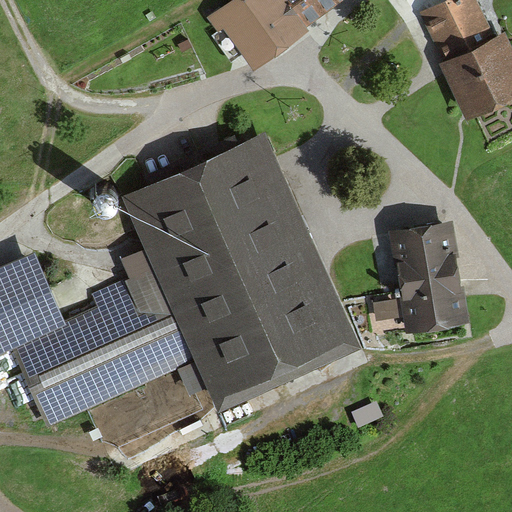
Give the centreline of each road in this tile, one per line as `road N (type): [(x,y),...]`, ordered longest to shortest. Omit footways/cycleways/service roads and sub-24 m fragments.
road 1 (track): [(184,96),(131,107),(66,93),(39,63),(8,0)]
road 2 (track): [(0,233),(184,96)]
